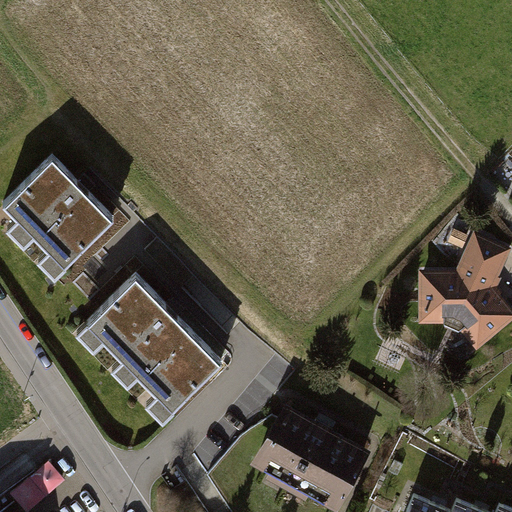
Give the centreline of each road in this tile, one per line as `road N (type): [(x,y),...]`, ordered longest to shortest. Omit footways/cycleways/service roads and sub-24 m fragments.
road 1 (tertiary): [(132,511),(0,310)]
road 2 (track): [(485,182),(334,0)]
